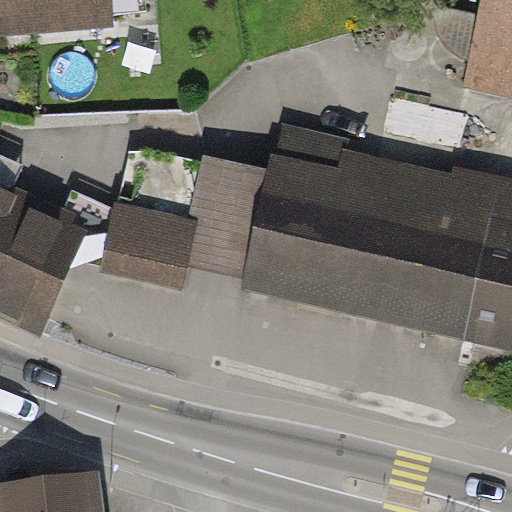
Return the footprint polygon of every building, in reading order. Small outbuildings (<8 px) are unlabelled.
[(0,0),(0,42),(125,35),(123,0),(0,0)] [(511,0),(500,0),(478,91),(511,99),(511,0)] [(480,4),(448,3),(447,49),(479,50),(480,4)] [(282,183),(211,168),(189,268),(511,344),(511,176),(464,165),(461,179),(356,155),(360,139),(296,125),(282,183)] [(187,289),(189,268),(211,168),(154,154),(133,155),(118,215),(140,222),(128,275),(187,289)] [(82,240),(0,202),(0,313),(40,331),(82,240)] [(99,511),(96,482),(0,494),(0,511),(99,511)]
